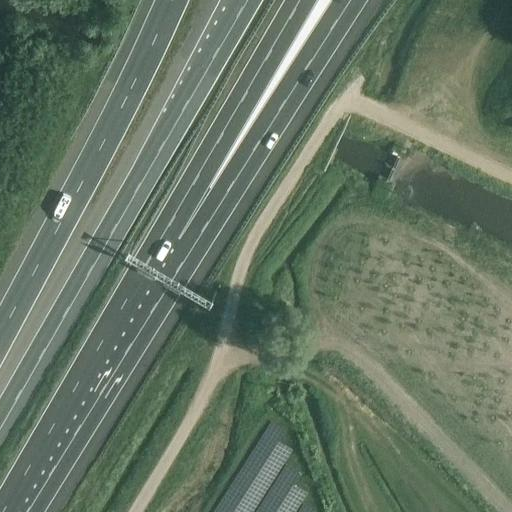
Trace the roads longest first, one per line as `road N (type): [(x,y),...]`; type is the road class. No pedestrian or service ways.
road 1 (motorway): [(247,0),(0,426)]
road 2 (unclassified): [(128,511),(207,379),(253,242),(344,103)]
road 3 (motorway): [(173,0),(0,338)]
road 4 (motorway): [(4,511),(165,238)]
road 5 (motorway): [(165,238),(344,0)]
road 6 (motorway): [(165,238),(304,0)]
road 7 (track): [(344,103),(511,177)]
road 8 (track): [(344,103),(420,0)]
